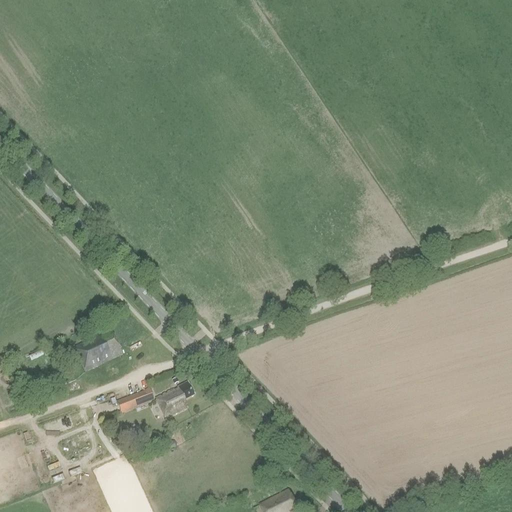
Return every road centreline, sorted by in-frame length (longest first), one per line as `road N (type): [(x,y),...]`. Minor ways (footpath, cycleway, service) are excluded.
road 1 (track): [(0,424),(511,242)]
road 2 (tertiary): [(0,143),(347,511)]
